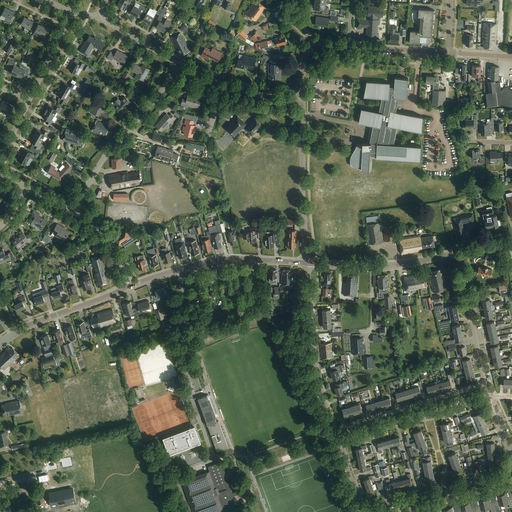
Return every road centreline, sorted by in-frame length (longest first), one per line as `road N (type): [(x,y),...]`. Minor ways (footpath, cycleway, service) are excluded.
road 1 (residential): [(73,212),(103,158),(177,63)]
road 2 (tertiary): [(130,285),(217,260),(307,264)]
road 3 (residential): [(333,429),(315,376),(307,264)]
road 4 (residential): [(307,264),(302,99)]
road 5 (residential): [(333,429),(483,383)]
road 6 (residential): [(337,441),(487,398)]
road 7 (residential): [(363,511),(511,472)]
road 8 (tertiary): [(307,264),(387,266),(457,253)]
road 9 (tertiary): [(0,344),(25,326),(130,285)]
road 10 (unclassified): [(447,53),(313,41)]
road 11 (residential): [(483,383),(457,253)]
